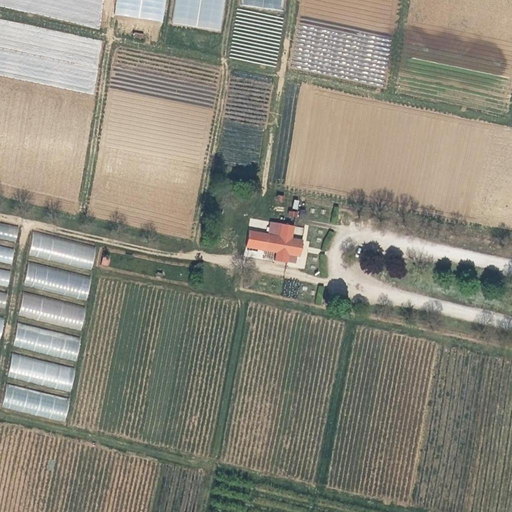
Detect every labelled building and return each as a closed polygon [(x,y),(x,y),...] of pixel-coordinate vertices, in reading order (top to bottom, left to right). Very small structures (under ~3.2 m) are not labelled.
[(10,11),(99,25),(103,0),(40,0),(41,0),(30,4),(28,0),(0,0),(0,4),(15,7),(13,2),(17,0),(23,0),(26,6),(10,11)] [(223,30),(226,0),(176,0),(174,24),(223,30)] [(285,0),(243,0),(242,5),(284,10),(285,0)] [(0,75),(75,89),(86,88),(89,71),(88,61),(72,63),(70,62),(67,76),(65,59),(57,60),(55,72),(53,60),(44,61),(43,70),(36,71),(31,70),(28,47),(26,63),(19,62),(18,53),(0,49),(0,75)] [(268,221),(266,233),(276,236),(279,223),(268,221)] [(0,237),(16,241),(19,226),(0,222),(0,237)] [(293,226),(279,223),(276,236),(266,233),(263,249),(273,252),(272,260),(286,263),(286,261),(287,254),(296,256),(298,256),(301,240),(291,238),(293,226)] [(263,249),(266,233),(246,230),(243,246),(263,249)] [(33,234),(29,256),(92,269),(96,246),(33,234)] [(0,261),(12,264),(15,248),(0,245),(0,261)] [(296,256),(287,254),(286,261),(294,263),(296,256)] [(87,299),(91,276),(28,263),(23,286),(87,299)] [(0,285),(7,287),(11,271),(0,268),(0,285)] [(18,317),(82,329),(86,306),(23,293),(18,317)] [(18,323),(13,347),(77,361),(82,337),(18,323)] [(71,391),(76,368),(13,354),(7,378),(71,391)] [(7,384),(1,407),(64,423),(70,400),(7,384)]
